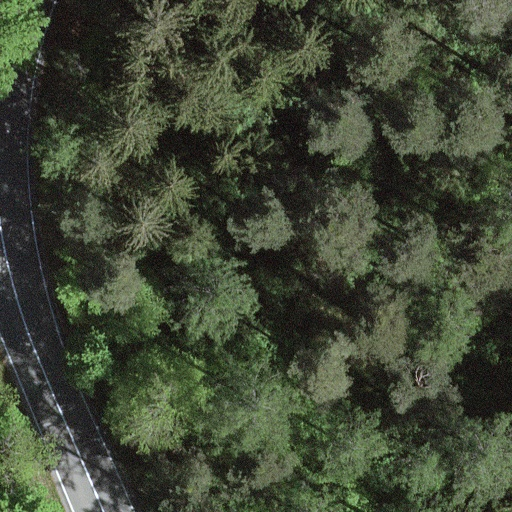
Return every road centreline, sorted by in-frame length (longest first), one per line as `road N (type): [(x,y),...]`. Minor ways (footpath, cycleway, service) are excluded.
road 1 (secondary): [(111,511),(25,327),(0,221)]
road 2 (secondary): [(0,127),(12,29),(24,0)]
